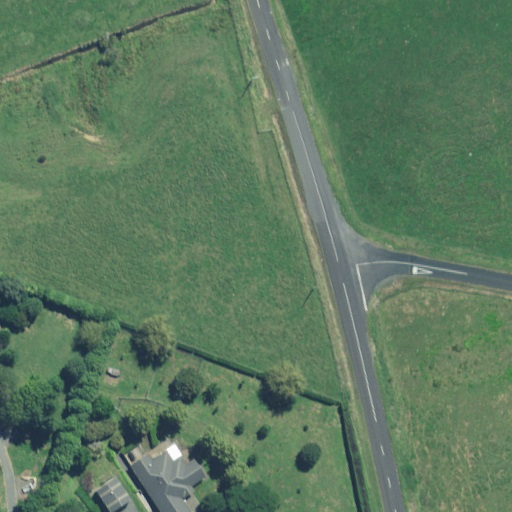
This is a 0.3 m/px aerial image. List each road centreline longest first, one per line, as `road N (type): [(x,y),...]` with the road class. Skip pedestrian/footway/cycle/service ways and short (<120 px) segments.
road 1 (unclassified): [(343,270),(259,0)]
road 2 (unclassified): [(396,511),(343,270)]
road 3 (unclassified): [(511,284),(416,264),(343,270)]
